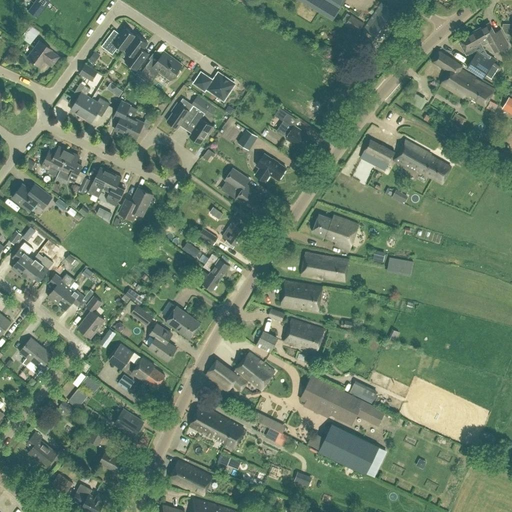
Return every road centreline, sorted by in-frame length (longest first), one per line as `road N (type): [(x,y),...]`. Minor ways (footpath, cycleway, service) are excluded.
road 1 (tertiary): [(131,511),(195,374),(282,231),(379,94),(443,29)]
road 2 (unclassified): [(0,446),(73,353),(73,339),(0,280)]
road 3 (unclassified): [(50,96),(118,6),(199,59)]
road 4 (residential): [(128,165),(172,187),(184,172),(192,159),(154,131)]
